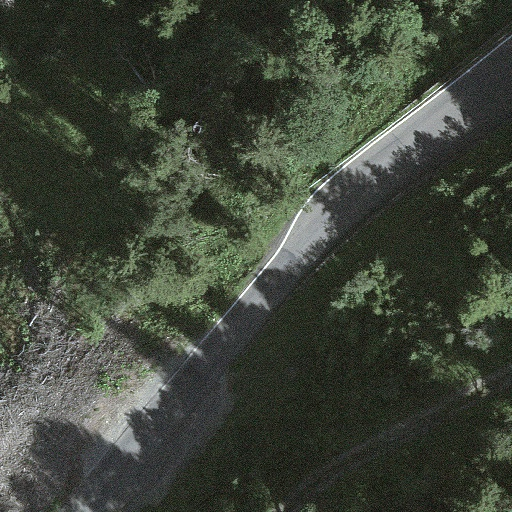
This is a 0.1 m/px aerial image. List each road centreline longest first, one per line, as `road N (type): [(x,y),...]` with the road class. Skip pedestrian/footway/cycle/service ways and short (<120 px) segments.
road 1 (tertiary): [(86,511),(299,255),(511,76)]
road 2 (track): [(289,511),(370,452),(511,379)]
